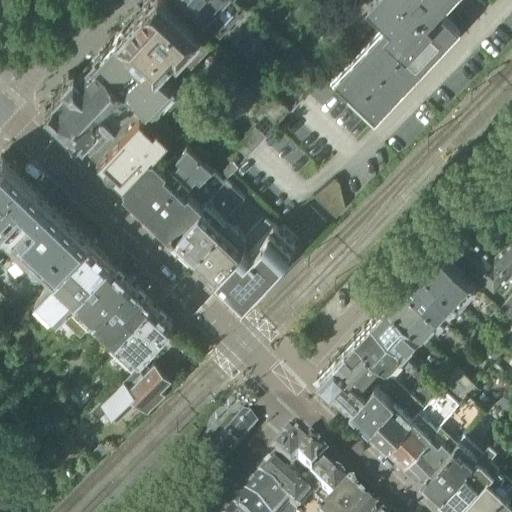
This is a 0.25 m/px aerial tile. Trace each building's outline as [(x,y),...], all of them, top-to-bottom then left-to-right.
[(144,3),(136,12),(181,55),(189,62),(212,38),(180,8),(171,0),(144,0),(144,2),(143,3),(144,3)] [(171,0),(180,8),(186,1),(204,18),(219,32),(247,3),(244,0),(171,0)] [(371,0),(378,7),(389,17),(385,21),(386,21),(338,71),(337,73),(343,79),(342,79),(368,103),(374,109),(443,36),(450,29),(429,9),(437,0),(371,0)] [(136,12),(117,31),(163,75),(181,55),(136,12)] [(117,31),(96,55),(108,66),(108,68),(140,98),(157,113),(178,89),(163,75),(117,31)] [(317,70),(321,73),(352,40),(349,37),(317,70)] [(88,150),(89,151),(140,98),(108,68),(108,66),(96,55),(77,75),(74,71),(68,71),(63,77),(63,82),(66,86),(46,106),(44,108),(82,145),(89,137),(95,143),(88,150)] [(140,98),(89,151),(90,152),(99,157),(97,159),(103,164),(103,165),(106,162),(115,170),(112,173),(113,174),(119,179),(122,183),(123,183),(153,152),(152,152),(163,140),(161,138),(172,127),(157,113),(140,98)] [(236,145),(245,154),(265,133),(255,123),(235,144),(236,145)] [(153,152),(123,183),(138,199),(147,207),(148,208),(201,154),(188,143),(188,142),(187,141),(176,154),(180,158),(166,172),(164,169),(167,166),(153,152)] [(0,235),(3,233),(7,237),(10,233),(45,197),(1,154),(0,154),(0,235)] [(157,216),(173,232),(202,200),(189,188),(192,185),(188,181),(196,173),(200,176),(211,164),(201,154),(148,208),(157,216)] [(227,175),(236,166),(230,161),(220,171),(225,176),(227,174),(227,175)] [(173,232),(193,251),(225,216),(230,210),(245,195),(225,176),(209,193),(202,200),(173,232)] [(334,176),(323,186),(329,192),(335,198),(336,199),(342,193),(339,180),(334,176)] [(314,194),(320,200),(329,192),(323,186),(314,194)] [(320,200),(326,205),(332,200),(335,198),(329,192),(320,200)] [(335,198),(332,200),(341,210),(345,205),(342,193),(336,199),(335,198)] [(89,239),(45,197),(10,233),(54,276),(89,240),(89,239)] [(332,200),(326,205),(336,215),(341,210),(332,200)] [(245,235),(213,270),(242,298),(252,288),(253,289),(266,275),(265,274),(266,273),(273,265),(272,264),(295,240),(293,239),(278,225),(273,220),(272,221),(270,219),(265,214),(245,235)] [(225,216),(193,251),(213,270),(245,235),(225,216)] [(278,225),(293,239),(299,233),(284,219),(278,225)] [(453,253),(455,251),(470,234),(458,223),(443,239),(449,244),(446,247),(453,253)] [(460,260),(463,264),(481,245),(470,234),(455,251),(463,258),(460,260)] [(110,259),(89,240),(54,276),(22,309),(43,328),(61,310),(68,303),(110,259)] [(511,250),(504,244),(493,256),(511,274),(511,273),(511,271),(510,270),(511,268),(511,250)] [(469,264),(477,272),(493,256),(481,245),(463,264),(466,267),(469,264)] [(419,264),(461,304),(478,286),(436,246),(419,264)] [(493,256),(477,272),(494,288),(504,277),(507,280),(511,274),(493,256)] [(130,279),(110,259),(68,303),(61,310),(82,330),(89,323),(130,279)] [(403,282),(444,322),(461,304),(419,264),(403,282)] [(130,279),(89,323),(109,343),(151,300),(151,299),(130,279)] [(388,299),(426,335),(434,326),(437,329),(444,322),(403,282),(388,299)] [(511,292),(499,307),(507,314),(511,310),(511,292)] [(372,317),(418,362),(421,359),(409,348),(413,344),(410,341),(420,331),(425,336),(426,335),(388,299),(372,317)] [(172,320),(151,300),(109,343),(131,364),(172,320)] [(406,383),(424,401),(440,383),(418,362),(372,317),(355,335),(387,366),(406,383)] [(332,358),(333,359),(358,381),(364,376),(371,383),(387,366),(355,335),(344,347),(344,346),(332,358)] [(347,405),(350,407),(371,383),(364,376),(358,381),(333,359),(317,376),(330,389),(331,388),(348,405),(347,405)] [(101,400),(99,398),(90,407),(96,414),(106,405),(116,414),(136,395),(147,407),(163,392),(159,387),(169,376),(154,361),(136,379),(130,373),(101,400)] [(388,443),(405,459),(467,391),(475,382),(457,364),(440,383),(424,401),(387,443),(387,444),(388,443)] [(350,407),(368,425),(406,383),(387,366),(371,383),(350,407)] [(385,441),(387,443),(424,401),(406,383),(368,425),(374,431),(385,441)] [(497,403),(509,415),(511,412),(511,389),(497,403)] [(421,476),(460,433),(465,427),(475,417),(484,407),(467,391),(405,459),(421,475),(421,476)] [(206,422),(219,431),(237,403),(225,395),(206,422)] [(240,444),(243,441),(254,428),(242,418),(204,461),(216,472),(229,456),(230,457),(241,444),(240,444)] [(428,482),(439,492),(477,450),(460,433),(421,476),(427,482),(428,482)] [(493,467),(483,458),(495,444),(488,438),(477,450),(439,492),(456,508),(493,467)] [(97,453),(105,446),(101,442),(93,449),(97,453)] [(320,496),(334,481),(325,472),(326,472),(301,449),(300,449),(299,448),(298,447),(296,447),(294,447),(293,447),(291,448),(290,449),(282,458),(274,468),(274,467),(312,504),(320,496)] [(479,511),(507,481),(511,475),(511,450),(510,448),(503,456),(493,467),(456,508),(457,509),(460,511),(479,511)] [(0,506),(7,500),(9,502),(43,467),(26,451),(0,477),(0,506)] [(315,511),(318,509),(312,504),(274,468),(274,467),(257,485),(285,511),(315,511)] [(333,509),(348,493),(344,490),(335,481),(335,482),(334,481),(320,496),(321,498),(319,500),(323,504),(325,501),(333,509)] [(511,511),(511,485),(507,481),(479,511),(511,511)] [(285,511),(257,485),(241,504),(250,511),(285,511)] [(330,511),(366,511),(368,511),(348,493),(348,494),(348,493),(333,509),(330,511)]
